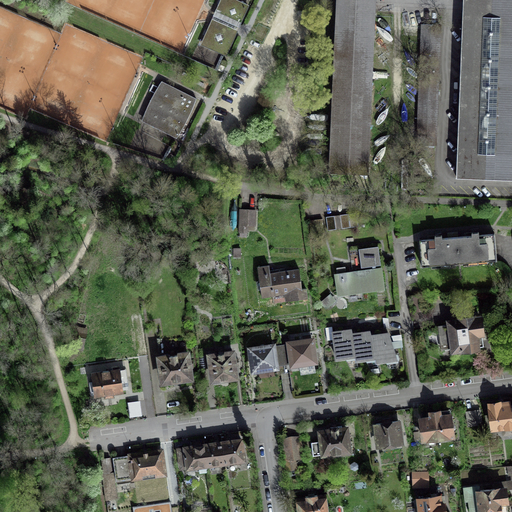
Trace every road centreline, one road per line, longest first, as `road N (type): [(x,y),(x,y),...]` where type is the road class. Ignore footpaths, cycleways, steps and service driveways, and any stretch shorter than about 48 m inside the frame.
road 1 (unknown): [(511,183),(453,183),(438,173),(451,0)]
road 2 (residential): [(511,382),(266,415)]
road 3 (residential): [(266,415),(88,440)]
